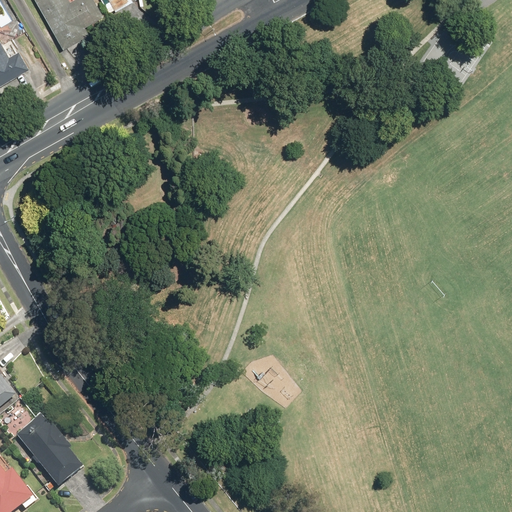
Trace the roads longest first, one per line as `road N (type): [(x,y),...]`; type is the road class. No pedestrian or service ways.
road 1 (residential): [(0,237),(71,362),(164,476)]
road 2 (secondary): [(266,17),(158,79),(110,93)]
road 3 (secondary): [(110,93),(138,57),(235,0)]
road 4 (secondary): [(0,155),(110,93)]
